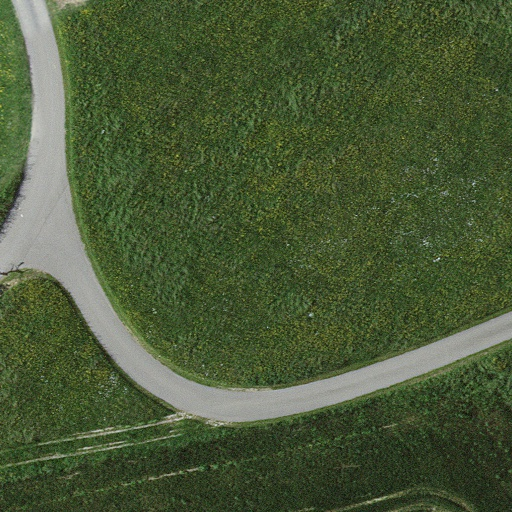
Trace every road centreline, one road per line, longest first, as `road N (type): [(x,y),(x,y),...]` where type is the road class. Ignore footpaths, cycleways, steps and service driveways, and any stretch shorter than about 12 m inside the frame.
road 1 (unclassified): [(31,0),(49,102),(49,174),(0,266)]
road 2 (track): [(208,404),(164,430),(0,459)]
